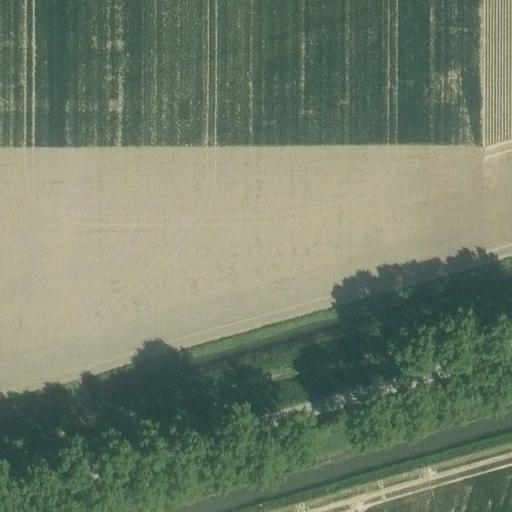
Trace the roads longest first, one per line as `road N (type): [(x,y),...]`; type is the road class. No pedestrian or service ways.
road 1 (unclassified): [(0,498),(511,352)]
road 2 (track): [(511,347),(477,345),(215,386),(0,451)]
